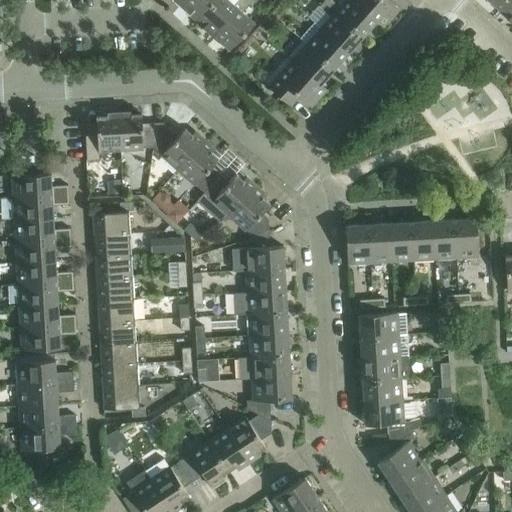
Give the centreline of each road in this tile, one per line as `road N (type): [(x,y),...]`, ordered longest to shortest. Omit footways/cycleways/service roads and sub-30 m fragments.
road 1 (tertiary): [(27,88),(192,83),(290,169)]
road 2 (tertiary): [(290,169),(319,204),(333,436)]
road 3 (residential): [(290,169),(440,0)]
road 4 (residential): [(333,436),(217,511)]
